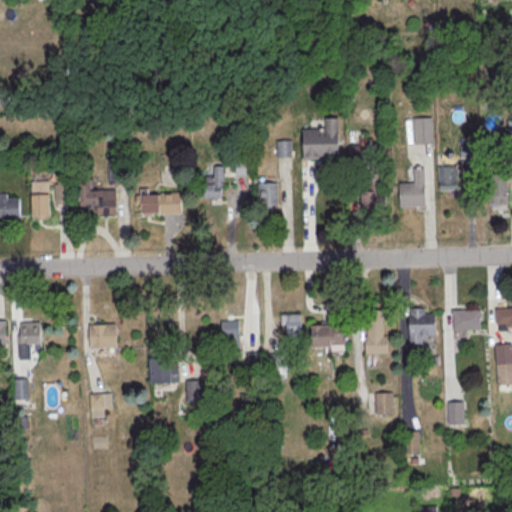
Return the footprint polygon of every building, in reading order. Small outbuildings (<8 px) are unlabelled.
[(414,119),(432,119),(433,145),(415,145),(414,119)] [(304,131),(339,130),(340,185),(323,186),(322,160),(305,160),(304,131)] [(461,139),(475,139),(476,158),(461,158),(461,139)] [(277,142),(292,141),(292,158),(278,159),(277,142)] [(236,154),(253,154),(253,176),(236,176),(236,154)] [(109,181),(122,181),(122,157),(109,157),(109,181)] [(198,200),(224,200),(224,166),(213,166),(213,177),(198,177),(198,200)] [(440,168),(458,167),(459,192),(440,192),(440,168)] [(425,169),(426,207),(400,208),(400,184),(415,184),(415,170),(425,169)] [(385,205),(385,173),(363,173),(363,205),(385,205)] [(489,176),(508,176),(508,206),(490,206),(489,176)] [(79,180),(80,208),(96,207),(96,217),(117,217),(116,191),(92,191),(92,179),(79,180)] [(55,202),(71,202),(71,180),(55,180),(55,202)] [(32,183),(50,182),(51,221),(33,222),(32,183)] [(259,184),(278,184),(279,206),(260,207),(259,184)] [(141,193),(183,193),(183,215),(142,216),(141,193)] [(0,194),(7,194),(8,200),(20,199),(20,217),(11,218),(11,219),(0,219),(0,194)] [(410,316),(411,316),(411,310),(425,310),(426,316),(436,315),(436,337),(423,337),(423,345),(411,346),(410,316)] [(498,310),(511,310),(511,329),(498,329),(498,310)] [(383,311),(384,338),(387,338),(388,355),(366,356),(365,338),(368,338),(367,312),(383,311)] [(455,312),(480,312),(480,331),(455,331),(455,312)] [(346,315),(347,346),(332,347),(332,349),(313,350),(313,328),(329,327),(329,316),(346,315)] [(282,317),(302,316),(303,347),(288,348),(287,327),(282,327),(282,317)] [(222,323),(240,322),(241,353),(223,354),(222,323)] [(21,324),(40,323),(41,345),(31,346),(32,361),(20,362),(19,336),(22,336),(21,324)] [(89,323),(116,323),(117,347),(90,347),(89,323)] [(495,346),(511,345),(511,386),(498,387),(495,346)] [(150,383),(172,383),(172,358),(150,358),(150,383)] [(186,380),(186,400),(202,400),(202,380),(186,380)] [(112,408),(112,392),(90,392),(90,417),(104,417),(104,408),(112,408)] [(392,413),(392,392),(378,392),(378,413),(392,413)] [(448,404),(465,403),(465,425),(449,426),(448,404)] [(419,453),(419,432),(406,432),(406,453),(419,453)]
